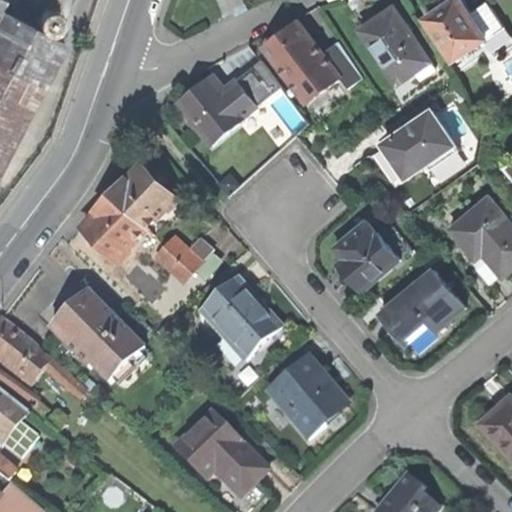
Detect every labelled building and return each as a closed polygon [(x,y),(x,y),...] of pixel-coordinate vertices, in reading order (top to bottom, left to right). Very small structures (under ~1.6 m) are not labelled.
[(492,36),(475,12),(467,0),(447,0),(448,6),(441,11),(431,17),(458,59),(466,54),(492,36)] [(511,47),(511,29),(491,1),(475,12),(492,36),(466,54),(471,63),(486,53),(488,55),(496,51),(499,56),(511,47)] [(401,82),(420,69),(434,60),(398,6),(380,18),(365,28),(401,82)] [(0,129),(14,137),(63,42),(0,8),(0,129)] [(311,101),(344,76),(301,19),(285,31),(268,44),(311,101)] [(241,78),(262,105),(286,85),(265,59),(241,78)] [(434,60),(420,69),(425,77),(440,68),(434,60)] [(210,79),(222,94),(229,88),(217,73),(210,79)] [(229,88),(222,94),(243,120),(262,105),(241,78),(229,88)] [(222,94),(210,79),(196,89),(182,101),(216,144),(244,121),(243,120),(222,94)] [(398,159),(410,178),(444,156),(447,161),(464,150),(438,109),(427,116),(423,110),(407,120),(411,126),(387,142),(398,159)] [(0,162),(14,137),(0,129),(0,162)] [(171,205),(172,207),(181,197),(145,163),(135,174),(132,178),(130,176),(115,193),(150,227),(171,205)] [(132,250),(130,248),(150,227),(115,193),(109,199),(100,208),(101,210),(87,225),(96,233),(108,245),(124,259),(132,250)] [(480,255),(481,257),(488,252),(506,273),(507,275),(511,270),(511,220),(493,197),(457,228),(480,255)] [(351,275),(364,290),(402,258),(376,228),(375,229),(368,221),(338,246),(348,257),(341,263),(351,275)] [(108,245),(96,233),(91,239),(103,251),(108,245)] [(205,261),(193,249),(179,237),(171,246),(196,270),(205,261)] [(193,249),(205,261),(216,250),(203,238),(193,249)] [(171,246),(162,255),(188,279),(196,270),(171,246)] [(481,257),(480,255),(475,260),(495,283),(506,273),(488,252),(481,257)] [(469,306),(438,269),(422,282),(454,319),(469,306)] [(121,282),(140,300),(149,290),(130,273),(121,282)] [(205,309),(251,360),(286,327),(262,301),(240,277),(205,309)] [(454,319),(422,282),(384,314),(396,328),(409,344),(433,324),(440,331),(454,319)] [(96,365),(114,383),(149,349),(92,293),(73,312),(54,331),(92,369),(96,365)] [(0,358),(35,385),(49,367),(55,360),(3,320),(0,323),(0,358)] [(274,392),(313,438),(330,424),(328,420),(351,401),(331,378),(313,356),(291,374),(293,376),(274,392)] [(89,390),(55,360),(49,367),(82,398),(89,390)] [(1,386),(34,412),(40,404),(8,378),(1,386)] [(0,438),(25,458),(41,437),(24,424),(34,412),(1,386),(0,388),(0,438)] [(486,423),(511,453),(511,399),(500,410),(486,423)] [(49,424),(55,416),(40,404),(34,412),(49,424)] [(220,469),(245,495),(258,483),(273,469),(217,412),(181,447),(211,477),(220,469)] [(67,425),(55,416),(49,424),(61,433),(67,425)] [(0,472),(12,482),(19,473),(0,457),(0,472)] [(439,511),(443,508),(429,497),(432,493),(410,476),(394,497),(381,511),(439,511)] [(23,493),(13,506),(7,511),(38,511),(42,508),(23,493)] [(7,511),(13,506),(2,498),(0,500),(0,511),(7,511)]
